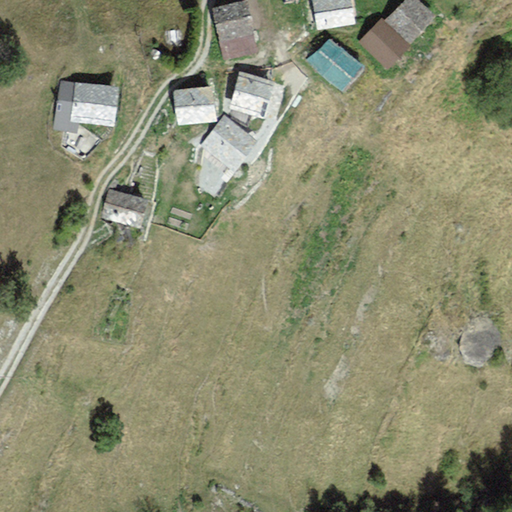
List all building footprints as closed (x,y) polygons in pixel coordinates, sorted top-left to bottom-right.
[(349,9),(346,0),(332,0),(318,3),(323,26),(352,19),(349,9)] [(431,15),(414,0),(405,0),(388,18),(410,38),(431,15)] [(254,45),(246,4),(216,10),(218,19),(224,51),(254,45)] [(405,44),(381,22),(363,41),(387,63),(405,44)] [(360,66),(331,41),(312,62),(342,87),(360,66)] [(269,83),(240,75),(231,107),(260,115),(269,83)] [(114,87),(62,82),(57,127),(75,129),(76,118),(110,122),(114,87)] [(208,88),(175,92),(179,121),(212,117),(208,88)] [(253,141),(224,118),(204,144),(233,166),(253,141)] [(144,200),(110,191),(103,215),(138,224),(144,200)]
